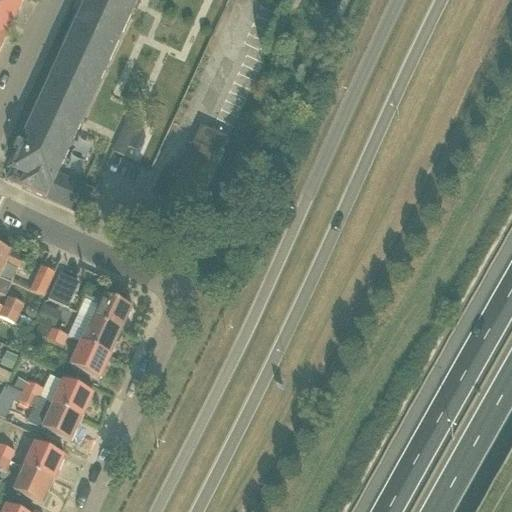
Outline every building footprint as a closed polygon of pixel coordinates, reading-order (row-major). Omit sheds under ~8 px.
[(0,0),(0,10),(16,18),(24,0),(0,0)] [(80,0),(75,11),(84,15),(69,50),(108,68),(139,0),(80,0)] [(0,10),(0,37),(6,40),(16,18),(0,10)] [(69,50),(43,105),(83,123),(108,68),(69,50)] [(22,190),(84,217),(94,194),(58,177),(83,123),(43,105),(24,148),(20,147),(18,147),(8,170),(13,172),(8,183),(22,190)] [(125,125),(118,141),(130,146),(137,130),(125,125)] [(163,216),(190,228),(221,160),(194,148),(181,176),(169,204),(163,216)] [(169,204),(181,176),(167,170),(154,197),(169,204)] [(0,279),(12,285),(12,283),(18,270),(21,272),(26,262),(0,249),(0,279)] [(44,298),(55,275),(42,269),(31,293),(44,298)] [(81,285),(61,276),(49,301),(69,311),(81,285)] [(0,294),(6,298),(12,285),(0,279),(0,294)] [(133,311),(117,304),(89,291),(78,316),(94,323),(122,336),(133,311)] [(8,299),(3,309),(20,316),(25,306),(8,299)] [(36,323),(54,331),(62,313),(44,305),(36,323)] [(20,316),(3,309),(0,318),(17,325),(20,316)] [(94,323),(78,316),(68,339),(83,345),(83,346),(111,359),(122,336),(94,323)] [(47,341),(51,333),(39,327),(36,335),(47,341)] [(51,333),(47,341),(65,348),(68,339),(51,331),(51,333)] [(72,370),(100,383),(111,359),(83,346),(72,370)] [(18,359),(6,354),(0,366),(13,372),(18,359)] [(0,382),(8,386),(12,377),(0,371),(0,382)] [(23,394),(41,401),(45,391),(27,383),(23,394)] [(65,384),(54,408),(83,421),(93,397),(65,384)] [(41,402),(23,394),(18,404),(33,410),(36,412),(41,402)] [(44,432),(72,445),(83,421),(54,408),(44,432)] [(0,458),(12,464),(16,454),(0,446),(0,458)] [(54,484),(65,460),(37,447),(26,471),(54,484)] [(12,464),(0,458),(0,470),(7,473),(12,464)] [(15,494),(43,508),(54,484),(26,471),(15,494)]
